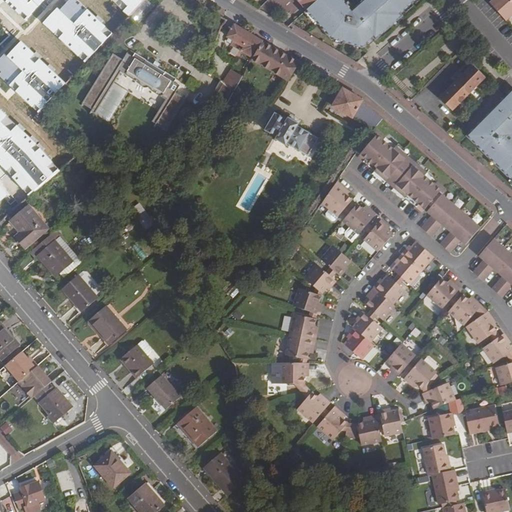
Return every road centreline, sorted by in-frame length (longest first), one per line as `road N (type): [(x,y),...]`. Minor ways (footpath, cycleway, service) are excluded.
road 1 (residential): [(506,211),(363,81)]
road 2 (residential): [(352,382),(333,358),(344,301),(408,228)]
road 3 (residential): [(121,414),(0,275)]
road 4 (residential): [(363,81),(219,0)]
road 5 (residential): [(121,414),(0,481)]
road 6 (residential): [(209,511),(121,414)]
road 7 (residential): [(452,0),(363,81)]
